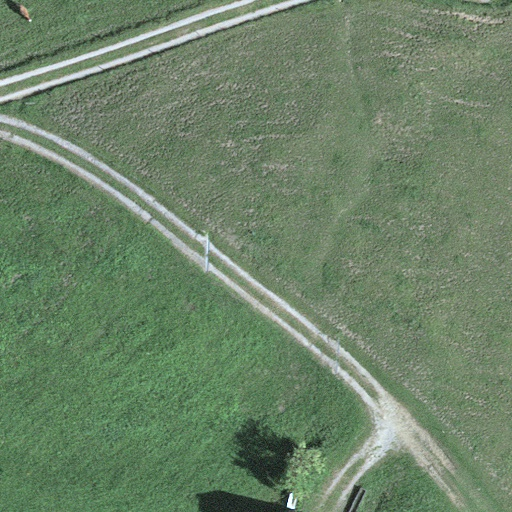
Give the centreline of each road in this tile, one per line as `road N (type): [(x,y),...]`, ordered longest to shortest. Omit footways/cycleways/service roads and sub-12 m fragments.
road 1 (track): [(0,127),(63,152),(382,389),(386,451)]
road 2 (track): [(0,94),(289,0)]
